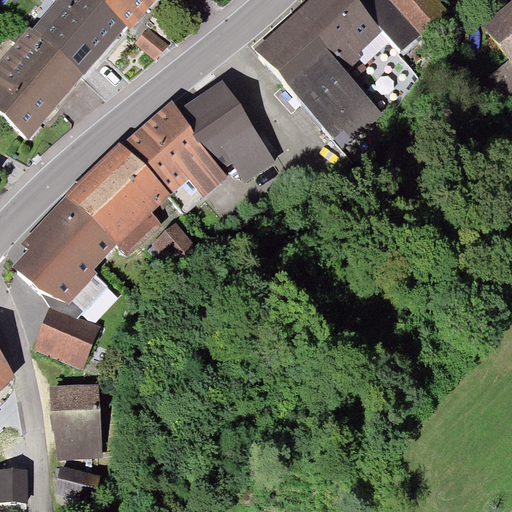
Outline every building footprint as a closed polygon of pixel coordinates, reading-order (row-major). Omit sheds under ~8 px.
[(74,86),(117,36),(74,0),(64,0),(26,44),(74,86)] [(158,2),(155,0),(74,0),(117,36),(123,42),(158,2)] [(330,0),(322,0),(252,65),(324,143),(356,113),(328,83),(371,44),(330,0)] [(376,0),(330,0),(371,44),(390,65),(415,42),(384,9),(376,0)] [(428,0),(393,0),(384,9),(415,42),(444,16),(428,0)] [(511,78),(511,7),(477,41),(506,72),(511,78)] [(147,33),(133,46),(149,64),(163,51),(147,33)] [(0,123),(24,144),(74,86),(26,44),(0,74),(0,123)] [(511,92),(511,78),(506,72),(488,90),(500,104),(511,92)] [(215,92),(167,125),(201,173),(214,164),(234,193),(259,175),(239,146),(249,140),(215,92)] [(201,173),(167,125),(114,164),(158,206),(176,192),(190,210),(214,191),(201,173)] [(158,206),(114,164),(60,219),(104,262),(158,206)] [(104,262),(60,219),(21,259),(29,267),(16,280),(53,315),(104,262)] [(89,339),(43,319),(28,356),(73,376),(89,339)] [(0,391),(13,379),(0,356),(0,391)] [(99,384),(50,387),(51,413),(59,460),(103,458),(99,384)] [(99,476),(60,468),(55,495),(93,503),(99,476)] [(0,503),(27,503),(26,470),(0,470),(0,503)]
